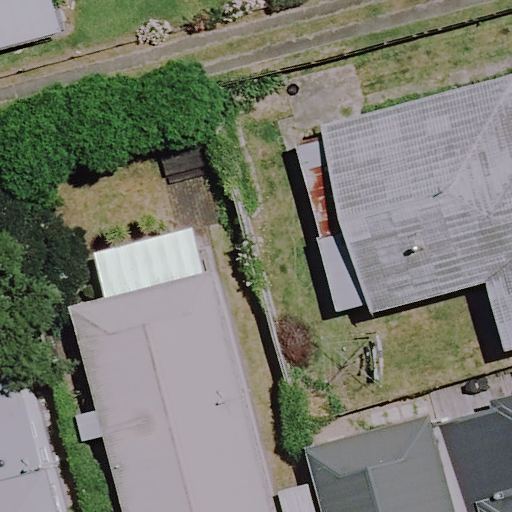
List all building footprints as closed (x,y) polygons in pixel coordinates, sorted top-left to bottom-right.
[(0,0),(0,61),(72,42),(59,0),(0,0)] [(511,88),(299,144),(345,323),(500,282),(511,327),(511,88)] [(125,511),(282,511),(211,232),(98,262),(110,308),(76,317),(125,511)] [(0,511),(72,511),(28,330),(0,336),(0,511)] [(511,511),(511,401),(313,457),(327,511),(511,511)]
